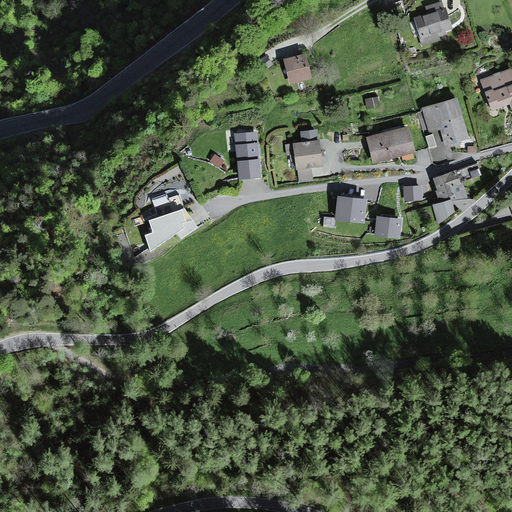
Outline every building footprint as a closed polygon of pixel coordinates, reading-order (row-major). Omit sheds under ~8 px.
[(445,9),(443,1),(426,6),(427,13),(413,16),(420,45),(434,42),(432,35),(453,30),(448,8),(445,9)] [(308,51),(285,56),(291,83),(314,78),(308,51)] [(270,55),(263,59),(268,67),(275,63),(270,55)] [(511,69),(481,78),(491,109),(509,104),(511,114),(511,69)] [(378,96),(364,99),(366,108),(380,106),(378,96)] [(458,98),(420,107),(427,133),(440,129),(444,146),(468,140),(458,98)] [(255,126),(236,126),(237,166),(240,166),(241,178),(263,177),(262,157),(260,157),(259,130),(256,130),(255,126)] [(410,126),(366,136),(372,162),(398,156),(399,162),(412,159),(411,153),(416,152),(410,126)] [(301,129),(302,139),(319,138),(319,128),(301,129)] [(432,134),(424,136),(427,149),(435,146),(432,134)] [(323,168),(322,141),(284,142),(285,153),(288,153),(289,161),(295,160),(296,178),(310,177),(310,168),(323,168)] [(213,154),(209,161),(219,167),(224,160),(213,154)] [(481,175),(477,164),(457,170),(434,177),(440,198),(452,195),(449,185),(461,182),(481,175)] [(422,187),(404,187),(404,200),(422,199),(422,187)] [(351,198),(339,197),(337,219),(364,222),(366,200),(351,198)] [(450,199),(431,204),(437,224),(454,211),(450,199)] [(142,235),(149,252),(176,233),(180,239),(197,227),(183,208),(146,220),(151,232),(142,235)] [(401,220),(378,218),(376,234),(398,238),(400,230),(401,220)]
